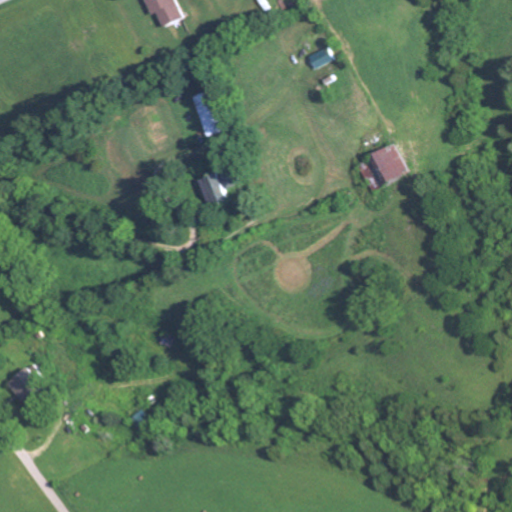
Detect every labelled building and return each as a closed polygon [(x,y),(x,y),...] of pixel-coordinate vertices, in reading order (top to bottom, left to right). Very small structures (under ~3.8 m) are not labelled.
[(170,27),(190,18),(182,0),(151,0),(159,15),(164,13),(170,27)] [(316,55),(321,69),(341,61),(335,48),(316,55)] [(212,137),(232,130),(218,90),(199,97),(212,137)] [(380,193),(419,173),(404,145),(365,164),(380,193)] [(235,189),(249,183),(241,165),(209,179),(221,208),(240,200),(235,189)] [(15,385),(31,404),(56,384),(39,364),(15,385)]
